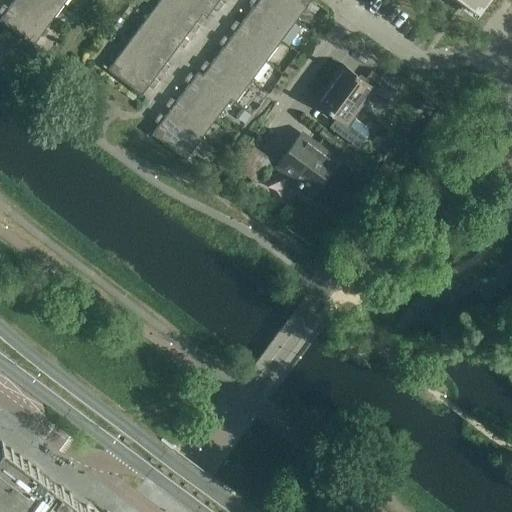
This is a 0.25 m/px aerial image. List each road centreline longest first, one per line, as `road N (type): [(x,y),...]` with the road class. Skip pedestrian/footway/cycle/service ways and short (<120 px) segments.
road 1 (secondary): [(236,511),(0,328)]
road 2 (residential): [(356,13),(423,62),(483,58),(511,18)]
road 3 (secondary): [(0,359),(131,457)]
road 4 (residential): [(278,140),(290,102),(356,13)]
road 5 (residential): [(0,398),(78,455),(131,457)]
road 6 (residential): [(157,101),(236,0)]
